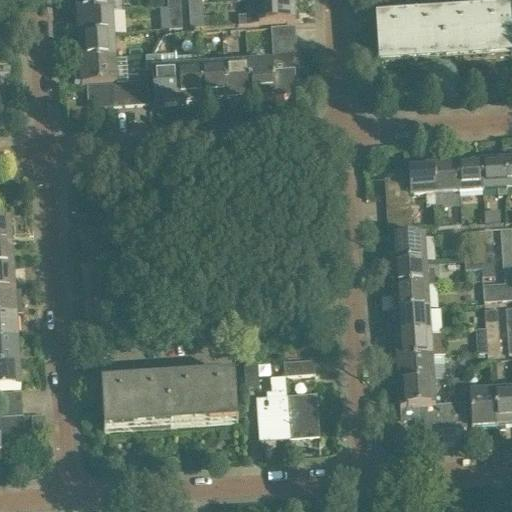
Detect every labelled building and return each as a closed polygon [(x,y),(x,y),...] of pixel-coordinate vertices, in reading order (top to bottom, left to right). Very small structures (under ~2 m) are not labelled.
[(121,0),(75,0),(76,16),(112,13),(122,13),(121,0)] [(179,0),(166,0),(167,10),(180,9),(179,0)] [(200,0),(187,0),(188,9),(201,8),(200,0)] [(246,17),(238,17),(239,28),(298,24),(297,14),(293,14),(292,0),(289,0),(245,3),(246,17)] [(201,8),(188,9),(189,20),(202,19),(201,8)] [(180,9),(167,10),(168,21),(181,20),(180,9)] [(112,13),(76,16),(78,40),(113,37),(112,13)] [(508,16),(375,24),(378,72),(511,64),(508,16)] [(202,19),(189,20),(190,31),(203,30),(202,19)] [(181,20),(168,21),(168,32),(181,31),(181,20)] [(294,29),(270,31),(271,43),(295,41),(294,29)] [(113,37),(78,40),(79,63),(115,61),(113,37)] [(295,41),(271,43),(272,55),(296,54),(295,41)] [(272,64),(247,65),(250,101),(274,99),(275,99),(275,95),(294,94),(295,98),(296,98),(294,72),(297,72),(297,67),(296,54),(272,55),(272,64)] [(175,57),(145,59),(146,74),(151,74),(153,108),(178,106),(175,57)] [(176,57),(175,57),(178,106),(202,104),(199,68),(199,58),(176,59),(176,57)] [(115,61),(79,63),(81,89),(86,88),(88,112),(112,110),(124,109),(122,86),(124,85),(123,61),(115,61)] [(247,65),(223,67),(226,103),(250,101),(247,65)] [(223,67),(199,68),(202,104),(226,103),(223,67)] [(146,84),(134,85),(136,109),(148,108),(146,84)] [(124,85),(122,86),(124,109),(136,109),(134,85),(124,85)] [(504,164),(480,166),(482,194),(506,193),(504,164)] [(480,166),(456,168),(458,196),(482,194),(480,166)] [(456,168),(432,169),(434,197),(458,196),(456,168)] [(408,182),(384,183),(385,201),(386,213),(410,211),(409,199),(434,197),(432,169),(407,171),(408,182)] [(410,211),(386,213),(387,225),(410,223),(410,211)] [(0,247),(11,247),(9,222),(0,222),(0,247)] [(410,223),(387,225),(387,237),(411,235),(410,223)] [(511,233),(500,234),(500,245),(511,244),(511,233)] [(491,235),(478,236),(479,247),(492,246),(491,235)] [(423,240),(388,243),(390,268),(425,265),(423,240)] [(511,244),(500,245),(501,257),(511,256),(511,244)] [(492,246),(479,247),(480,258),(493,257),(492,246)] [(11,247),(0,247),(0,271),(13,271),(11,247)] [(511,256),(501,257),(502,268),(511,266),(511,256)] [(493,257),(480,258),(480,260),(481,269),(494,268),(493,257)] [(480,260),(464,262),(464,274),(481,273),(481,269),(480,260)] [(425,265),(390,268),(391,291),(427,289),(425,265)] [(463,281),(461,265),(444,267),(445,283),(463,281)] [(511,266),(502,268),(503,279),(511,278),(511,266)] [(494,268),(481,269),(481,273),(482,281),(495,280),(494,268)] [(0,271),(0,295),(14,294),(13,271),(0,271)] [(508,287),(499,288),(500,305),(509,304),(508,287)] [(499,288),(491,289),(492,305),(500,305),(499,288)] [(427,289),(391,291),(393,316),(428,313),(427,289)] [(491,289),(482,289),(483,306),(492,305),(491,289)] [(0,319),(16,318),(15,310),(20,310),(19,294),(14,294),(0,295),(0,319)] [(428,313),(393,316),(393,323),(387,324),(388,340),(394,339),(430,337),(428,313)] [(497,313),(484,314),(485,326),(498,325),(497,313)] [(16,318),(0,319),(0,343),(17,343),(16,318)] [(498,325),(485,326),(485,332),(485,337),(498,336),(498,325)] [(485,332),(475,333),(476,345),(477,358),(487,358),(486,348),(485,337),(485,332)] [(498,336),(485,337),(486,348),(499,347),(498,336)] [(395,349),(389,349),(390,364),(396,363),(431,361),(430,337),(394,339),(395,349)] [(17,343),(0,343),(0,367),(19,366),(17,343)] [(499,347),(486,348),(487,358),(487,359),(500,358),(499,347)] [(396,373),(390,373),(391,388),(397,387),(433,385),(444,384),(443,360),(431,361),(396,363),(396,373)] [(0,367),(0,392),(20,392),(19,366),(0,367)] [(314,366),(284,367),(285,381),(315,379),(314,366)] [(258,369),(244,370),(245,392),(259,391),(258,369)] [(234,380),(100,389),(103,437),(237,428),(234,380)] [(271,403),(256,404),(258,447),(289,445),(286,402),(285,383),(270,384),(271,403)] [(433,385),(397,387),(399,412),(417,411),(418,435),(454,433),(452,408),(435,409),(433,385)] [(511,393),(494,394),(496,430),(511,428),(511,393)] [(494,394),(469,396),(471,431),(496,430),(494,394)] [(21,396),(0,397),(0,409),(21,409),(21,396)] [(316,400),(286,402),(289,445),(319,443),(316,400)] [(464,407),(452,408),(454,433),(466,432),(464,407)] [(21,409),(0,409),(0,421),(22,420),(21,409)] [(0,462),(1,463),(0,451),(0,442),(22,441),(22,445),(24,445),(23,432),(22,420),(0,421),(0,462)] [(41,431),(33,432),(33,446),(46,445),(45,434),(41,431)]
